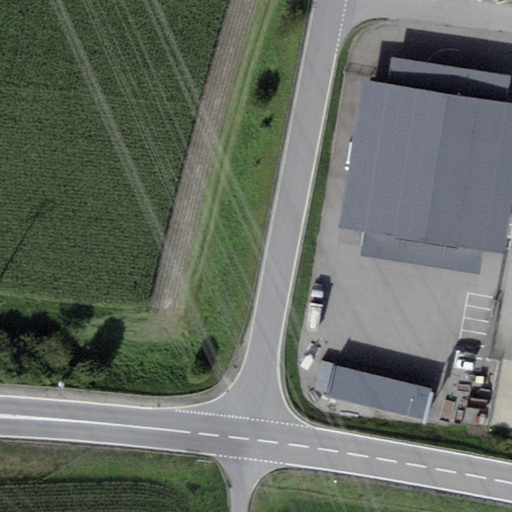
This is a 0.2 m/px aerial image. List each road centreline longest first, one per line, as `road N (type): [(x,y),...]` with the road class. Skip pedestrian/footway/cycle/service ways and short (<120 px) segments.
road 1 (unclassified): [(249,439),(331,0)]
road 2 (tertiary): [(511,483),(249,439)]
road 3 (tertiary): [(249,439),(0,417)]
